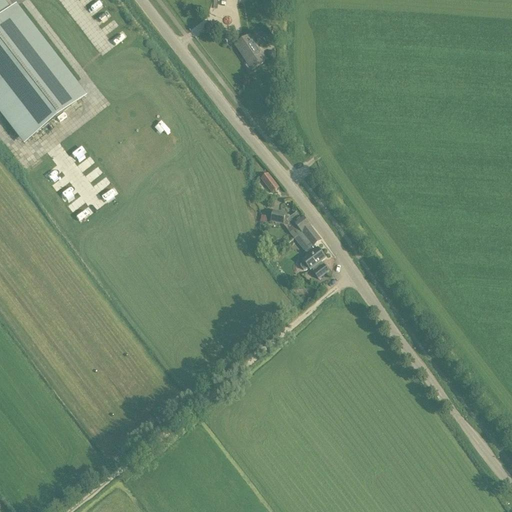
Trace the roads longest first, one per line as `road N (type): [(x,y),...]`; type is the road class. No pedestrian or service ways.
road 1 (tertiary): [(511,488),(141,0)]
road 2 (track): [(365,268),(69,511)]
